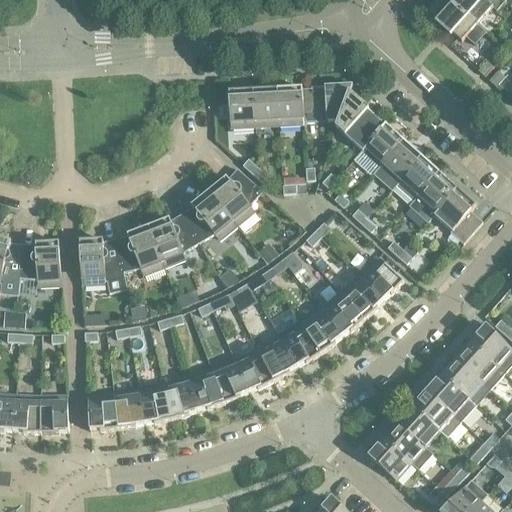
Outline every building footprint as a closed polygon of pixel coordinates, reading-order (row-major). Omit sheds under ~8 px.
[(475,24),(447,0),(442,0),(429,15),(459,42),(475,24)] [(447,0),(475,24),(490,7),(496,12),(504,2),(501,0),(447,0)] [(505,18),(511,10),(505,4),(499,12),(505,18)] [(486,64),(478,72),(477,73),(484,79),(492,70),(486,64)] [(503,80),(497,74),(488,83),(495,89),(503,80)] [(325,90),(301,91),(303,125),(338,123),(339,123),(349,94),(342,87),(325,88),(325,90)] [(293,90),(277,91),(279,126),(303,125),(301,91),(293,92),(293,90)] [(262,93),(254,94),(255,127),(279,126),(277,91),(262,91),(262,93)] [(231,129),(255,127),(254,94),(245,94),(245,92),(229,93),(231,129)] [(369,112),(349,94),(339,123),(338,123),(336,129),(362,153),(384,128),(368,113),(369,112)] [(384,128),(362,153),(380,169),(404,143),(393,133),(391,134),(384,128)] [(404,143),(380,169),(398,185),(421,161),(414,155),(415,153),(404,143)] [(251,176),(257,169),(249,161),(243,168),(251,176)] [(421,161),(398,185),(416,201),(440,175),(428,165),(427,166),(421,161)] [(251,176),(261,185),(267,178),(257,169),(251,176)] [(306,183),(315,183),(314,170),(305,171),(306,183)] [(262,194),(237,171),(228,181),(226,179),(209,193),(236,226),(253,212),(250,208),(262,194)] [(440,175),(416,201),(433,217),(456,192),(450,187),(451,185),(440,175)] [(329,191),(337,182),(331,176),(322,185),(329,191)] [(284,197),(297,196),(296,187),(283,188),(284,197)] [(463,198),(456,192),(433,217),(465,245),(483,225),(471,214),(476,208),(464,197),(463,198)] [(236,226),(209,193),(191,208),(193,210),(182,216),(199,246),(214,237),(218,241),(236,226)] [(334,202),(344,211),(350,204),(340,196),(334,202)] [(361,227),(367,220),(358,212),(352,218),(361,227)] [(170,220),(149,228),(164,268),(185,260),(183,255),(199,246),(182,216),(171,223),(170,220)] [(361,227),(371,235),(377,229),(367,220),(361,227)] [(330,231),(324,225),(315,234),(321,240),(330,231)] [(164,268),(149,228),(127,237),(128,239),(115,242),(122,275),(124,275),(140,271),(142,276),(164,268)] [(321,240),(315,234),(306,243),(312,249),(321,240)] [(11,243),(0,240),(0,286),(1,286),(0,295),(0,296),(18,299),(20,281),(19,281),(23,247),(10,246),(11,243)] [(103,241),(79,243),(82,286),(107,284),(109,296),(127,292),(124,275),(122,275),(115,242),(103,244),(103,241)] [(35,248),(23,247),(19,281),(20,281),(37,283),(37,288),(61,287),(59,244),(35,245),(35,248)] [(397,259),(403,252),(394,244),(388,250),(397,259)] [(273,249),(256,261),(261,268),(278,255),(273,249)] [(397,259),(406,267),(412,261),(403,252),(397,259)] [(283,262),(288,269),(298,261),(292,254),(283,262)] [(378,260),(359,279),(383,303),(390,297),(391,298),(404,284),(378,260)] [(254,262),(244,270),(248,276),(259,269),(254,262)] [(283,262),(272,270),(278,277),(288,269),(283,262)] [(233,270),(222,277),(229,287),(240,281),(233,270)] [(359,279),(341,296),(364,323),(378,311),(377,310),(383,303),(359,279)] [(247,286),(252,294),(263,287),(258,280),(247,286)] [(247,286),(236,292),(241,300),(252,294),(247,286)] [(341,296),(321,312),(342,339),(350,333),(351,335),(364,323),(341,296)] [(209,306),(213,314),(224,308),(221,300),(209,306)] [(209,306),(198,311),(201,319),(213,314),(209,306)] [(143,307),(131,310),(134,321),(146,319),(143,307)] [(321,312),(301,327),(321,356),(336,346),(335,345),(342,339),(321,312)] [(169,320),(172,329),(184,325),(181,317),(169,320)] [(84,330),(95,329),(94,318),(83,318),(84,330)] [(5,319),(4,329),(14,330),(15,320),(5,319)] [(15,320),(14,330),(22,331),(23,321),(15,320)] [(169,320),(157,324),(160,333),(172,329),(169,320)] [(495,328),(511,343),(511,331),(501,322),(495,328)] [(301,327),(280,340),(297,370),(305,365),(306,366),(321,356),(301,327)] [(128,330),(130,339),(142,337),(140,328),(128,330)] [(511,369),(511,352),(486,329),(471,346),(505,377),(511,369)] [(128,330),(115,333),(117,341),(130,339),(128,330)] [(20,345),(20,336),(8,335),(7,344),(20,345)] [(98,344),(97,335),(84,335),(85,344),(98,344)] [(32,346),(33,337),(20,336),(20,345),(32,346)] [(64,337),(51,337),(52,346),(64,346),(64,337)] [(280,340),(258,353),(274,384),(290,376),(290,374),(297,370),(280,340)] [(505,377),(471,346),(457,362),(483,385),(491,393),(505,377)] [(258,353),(235,364),(249,395),(257,391),(258,393),(274,384),(258,353)] [(483,385),(457,362),(442,378),(469,402),(483,385)] [(235,364),(212,373),(224,406),(241,400),(240,399),(249,395),(235,364)] [(212,373),(188,381),(198,414),(207,411),(207,413),(224,406),(212,373)] [(469,402),(442,378),(428,394),(454,418),(469,402)] [(188,381),(164,388),(172,422),(190,418),(189,416),(198,414),(188,381)] [(164,388),(139,393),(145,427),(154,425),(154,427),(172,422),(164,388)] [(139,393),(114,397),(118,432),(136,430),(136,428),(145,427),(139,393)] [(454,418),(428,394),(414,410),(440,434),(447,440),(462,424),(454,418)] [(114,397),(88,399),(90,433),(100,432),(100,434),(118,432),(114,397)] [(16,400),(0,398),(0,434),(5,435),(5,433),(14,434),(16,400)] [(41,401),(16,400),(14,434),(23,434),(23,436),(41,436),(41,401)] [(67,400),(41,401),(41,436),(59,436),(59,435),(69,434),(67,400)] [(440,434),(414,410),(399,426),(425,450),(440,434)] [(425,450),(399,426),(385,442),(411,466),(419,473),(433,457),(425,450)] [(491,451),(500,441),(493,435),(484,445),(491,451)] [(411,466),(385,442),(370,459),(396,483),(411,466)] [(491,451),(484,445),(470,460),(476,466),(491,451)] [(501,463),(495,470),(504,478),(510,471),(501,463)] [(462,483),(471,473),(464,467),(456,477),(462,483)] [(462,483),(456,477),(447,486),(454,492),(462,483)] [(487,497),(471,483),(464,490),(445,511),(473,511),(481,505),(487,497)] [(433,503),(439,509),(448,499),(441,493),(433,503)] [(343,511),(332,501),(322,511),(343,511)]
